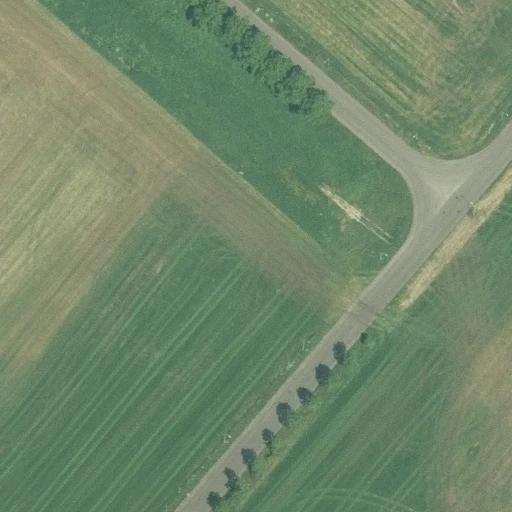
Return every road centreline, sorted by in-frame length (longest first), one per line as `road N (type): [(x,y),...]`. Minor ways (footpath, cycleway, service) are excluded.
road 1 (unknown): [(337,343),(0,61)]
road 2 (unknown): [(0,472),(69,119)]
road 3 (unclassified): [(459,204),(219,0)]
road 4 (unknown): [(397,275),(310,373),(282,511)]
